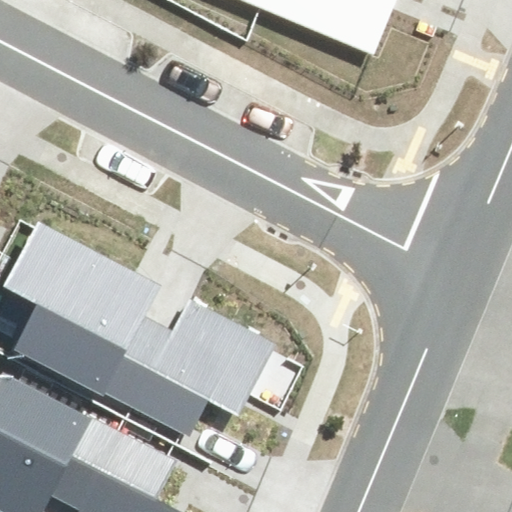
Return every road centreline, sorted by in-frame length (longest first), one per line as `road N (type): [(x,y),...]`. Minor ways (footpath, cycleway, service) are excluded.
road 1 (residential): [(446,276),(259,168),(0,47)]
road 2 (residential): [(344,511),(446,276)]
road 3 (residential): [(446,276),(511,125)]
